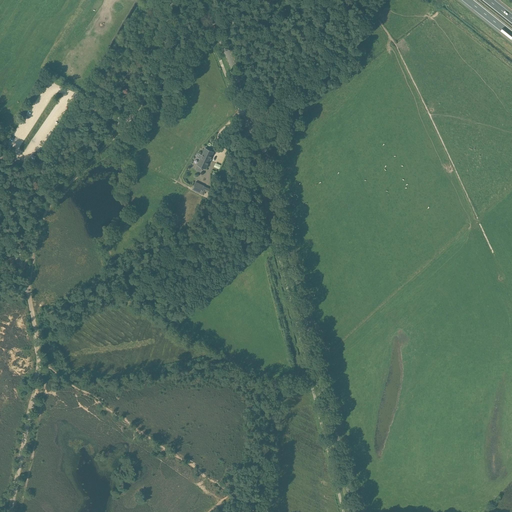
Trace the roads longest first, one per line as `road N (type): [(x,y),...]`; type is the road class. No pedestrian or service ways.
road 1 (tertiary): [(354,511),(262,145),(205,0)]
road 2 (track): [(359,0),(394,41),(478,220)]
road 3 (unknown): [(30,307),(37,233),(48,207),(126,122)]
road 4 (track): [(10,511),(39,364)]
road 5 (unknown): [(174,0),(163,69),(126,122)]
road 6 (track): [(169,0),(165,46),(126,122)]
